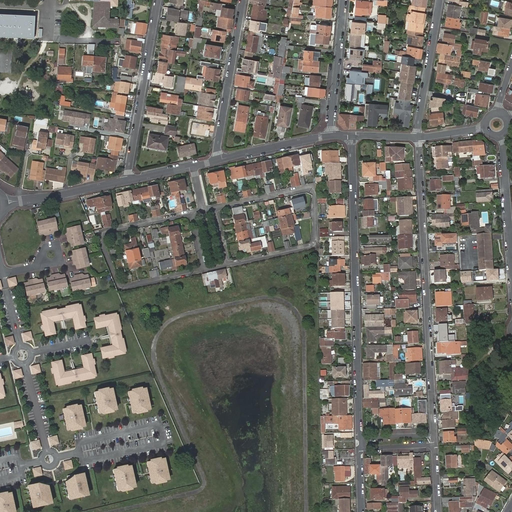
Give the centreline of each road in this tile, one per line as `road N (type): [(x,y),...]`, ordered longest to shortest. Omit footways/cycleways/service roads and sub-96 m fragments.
road 1 (residential): [(360,437),(352,136)]
road 2 (residential): [(434,433),(416,137)]
road 3 (residential): [(226,263),(315,244),(315,196),(303,188),(214,208)]
road 4 (residential): [(191,214),(99,239),(123,285),(203,268)]
road 5 (residential): [(158,0),(126,179)]
road 6 (residential): [(243,0),(217,159)]
road 7 (residential): [(416,137),(440,0)]
road 8 (residential): [(343,0),(331,135)]
road 9 (residential): [(499,135),(511,268)]
road 10 (residential): [(4,202),(126,179)]
